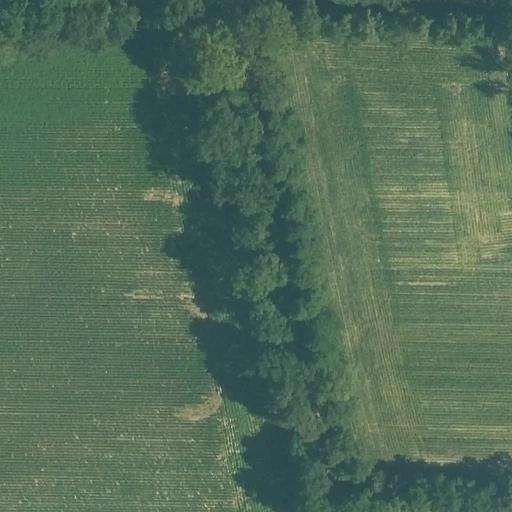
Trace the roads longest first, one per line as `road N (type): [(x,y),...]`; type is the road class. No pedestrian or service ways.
road 1 (unclassified): [(230,7),(337,511)]
road 2 (residential): [(511,12),(230,7)]
road 3 (residential): [(230,7),(0,1)]
